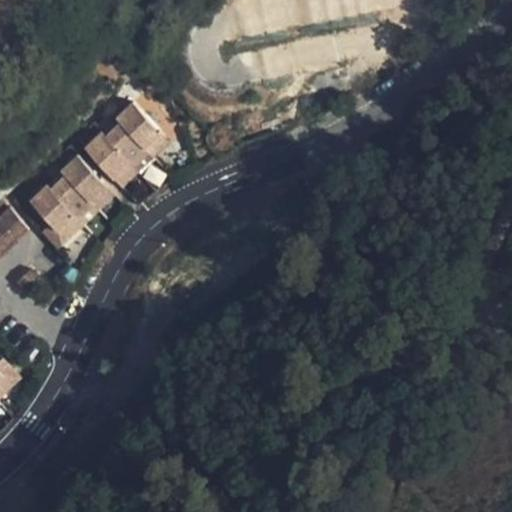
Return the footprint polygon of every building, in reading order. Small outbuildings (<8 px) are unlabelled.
[(145,150),(162,134),(133,106),(116,121),(119,125),(145,150)] [(216,111),(215,124),(219,123),(223,123),(227,124),(230,126),(232,112),(216,111)] [(133,167),(148,153),(145,150),(119,125),(105,139),(130,165),(133,167)] [(170,143),(162,134),(145,150),(148,153),(154,158),(170,143)] [(130,165),(105,139),(101,135),(85,151),(114,181),(130,165)] [(90,203),(106,188),(78,158),(62,174),(65,177),(90,203)] [(139,173),(133,167),(130,165),(114,181),(122,189),(139,173)] [(75,218),(77,221),(92,206),(90,203),(65,177),(50,192),(75,218)] [(31,203),(52,225),(59,233),(75,218),(50,192),(46,188),(31,203)] [(114,196),(106,188),(90,203),(92,206),(98,212),(114,196)] [(83,227),(98,212),(92,206),(77,221),(83,227)] [(0,242),(0,259),(29,233),(9,212),(6,215),(16,225),(0,242)] [(0,242),(16,225),(6,215),(0,220),(0,242)] [(62,247),(83,227),(77,221),(75,218),(59,233),(52,225),(46,231),(62,247)] [(244,229),(250,236),(257,231),(251,224),(244,229)] [(262,227),(257,231),(250,236),(218,262),(206,271),(169,301),(192,328),(218,308),(235,295),(244,306),(293,267),(262,227)] [(200,263),(206,271),(218,262),(212,254),(200,263)] [(17,283),(26,292),(40,279),(32,270),(17,283)] [(149,302),(133,294),(127,307),(142,314),(149,302)] [(230,319),(244,306),(235,295),(218,308),(192,328),(196,334),(223,312),(230,319)] [(2,362),(0,363),(0,373),(3,376),(0,378),(0,393),(11,383),(17,378),(2,362)]
